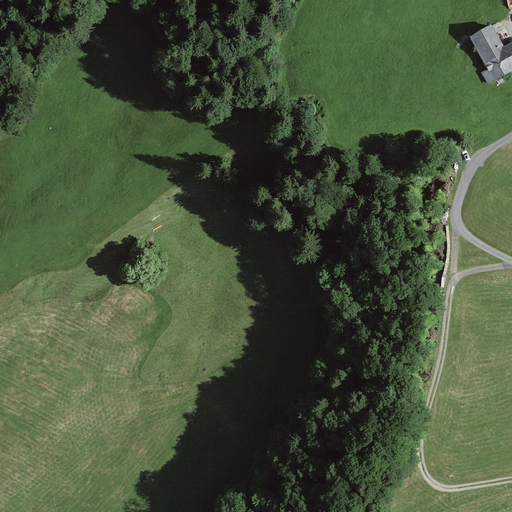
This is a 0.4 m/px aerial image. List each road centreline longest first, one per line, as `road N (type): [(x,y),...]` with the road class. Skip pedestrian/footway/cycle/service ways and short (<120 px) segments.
road 1 (track): [(511,480),(445,488),(431,480),(423,453),(452,279)]
road 2 (track): [(511,261),(470,237),(455,213),(472,166),(511,136)]
